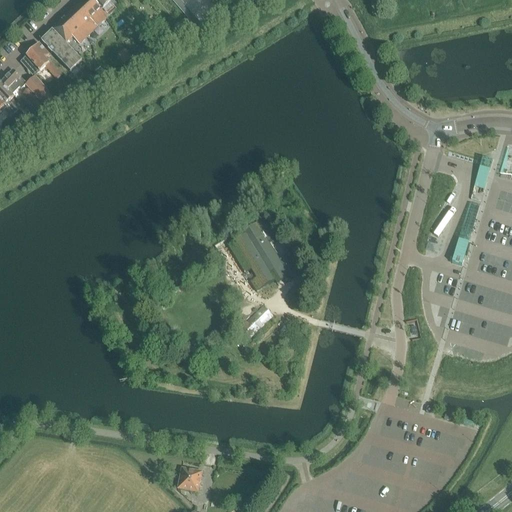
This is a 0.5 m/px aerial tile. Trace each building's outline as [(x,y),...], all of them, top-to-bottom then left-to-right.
[(53,31),(53,32),(66,46),(66,45),(73,39),(79,45),(105,21),(108,18),(91,0),(86,0),(85,1),(53,31)] [(91,0),(108,18),(116,11),(109,3),(105,0),(91,0)] [(109,3),(116,11),(119,8),(112,0),(109,3)] [(172,30),(176,35),(180,43),(192,36),(183,23),(172,30)] [(41,43),(69,72),(66,75),(59,66),(55,69),(62,77),(70,86),(81,98),(103,85),(66,46),(53,32),(41,43)] [(39,45),(21,64),(20,64),(34,79),(35,78),(37,76),(37,75),(46,68),(57,81),(62,77),(55,69),(50,64),(51,63),(47,58),(49,56),(39,45)] [(127,52),(119,57),(125,65),(132,60),(127,52)] [(13,71),(1,84),(13,96),(19,89),(21,91),(26,86),(27,85),(13,71)] [(29,90),(22,96),(38,115),(45,109),(55,100),(35,78),(34,79),(27,85),(26,86),(29,90)] [(6,109),(6,110),(12,116),(18,111),(13,106),(12,107),(8,103),(14,98),(13,96),(1,84),(0,84),(0,98),(6,105),(4,107),(6,109)] [(478,173),(470,200),(480,203),(488,176),(493,160),(483,158),(479,170),(478,173)] [(455,253),(452,264),(462,267),(471,236),(480,206),(469,203),(455,253)] [(245,235),(227,247),(245,275),(251,271),(256,280),(250,283),(256,293),(274,282),(276,285),(288,278),(290,281),(298,276),(286,257),(280,260),(269,243),(275,239),(263,220),(244,232),(245,235)] [(262,328),(274,315),(263,306),(257,315),(260,317),(255,323),(262,328)] [(417,327),(410,330),(413,338),(421,335),(417,327)] [(198,494),(202,473),(182,469),(178,490),(198,494)]
